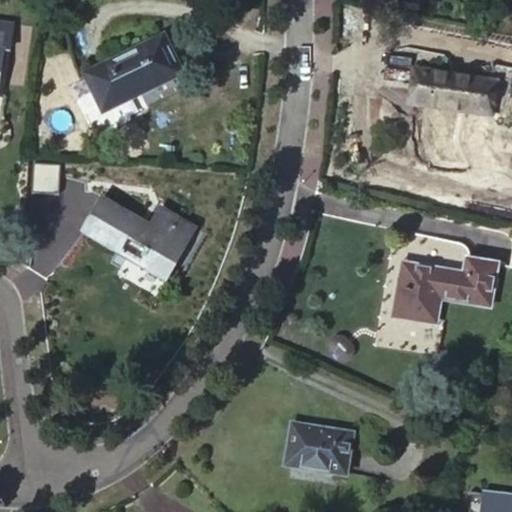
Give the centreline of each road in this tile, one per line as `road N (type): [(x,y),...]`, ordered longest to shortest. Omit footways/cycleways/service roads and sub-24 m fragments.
road 1 (residential): [(293,0),(298,86),(270,227),(228,340),(145,438),(58,490)]
road 2 (residential): [(58,490),(9,286),(0,285)]
